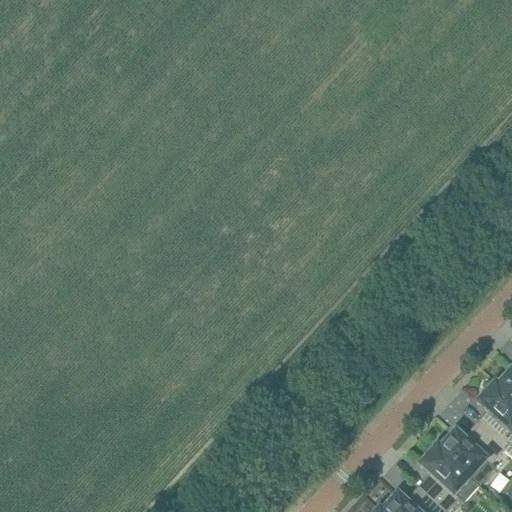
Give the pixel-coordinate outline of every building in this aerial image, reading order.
[(495,385),(494,386),(511,402),(511,371),(497,387),(495,385)] [(511,402),(494,386),(478,404),(492,416),(479,430),(504,453),(510,447),(511,444),(511,402)] [(437,448),(436,449),(479,488),(495,470),(491,467),(504,453),(479,430),(466,444),(455,433),(439,450),(437,448)] [(436,449),(420,466),(434,479),(421,493),(441,511),(449,511),(459,502),(463,506),(479,488),(436,449)] [(380,511),(379,511),(378,511),(441,511),(421,493),(409,507),(397,496),(382,511),(380,511)]
